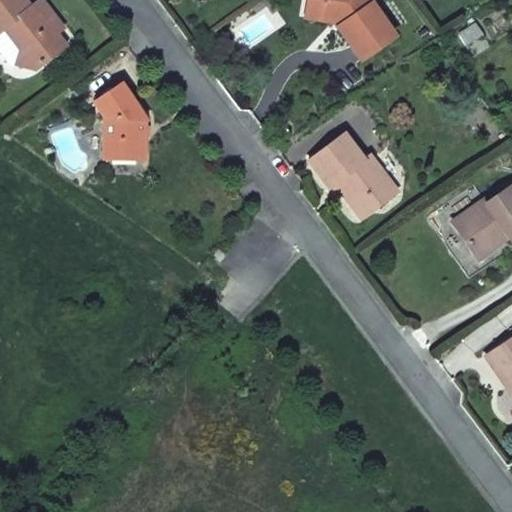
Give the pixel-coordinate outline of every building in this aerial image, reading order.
[(36,16),(29,7),(27,8),(20,0),(0,0),(0,31),(17,54),(15,66),(31,71),(61,48),(51,35),(58,30),(44,11),(36,16)] [(347,23),(340,28),(364,61),(396,38),(369,0),(320,0),(320,3),(307,1),(305,21),(329,24),(335,20),(341,15),(347,23)] [(36,1),(29,7),(36,16),(44,11),(36,1)] [(335,20),(340,28),(347,23),(341,15),(335,20)] [(460,36),(467,45),(481,35),(475,26),(460,36)] [(139,165),(141,138),(142,131),(143,121),(118,88),(91,107),(101,120),(100,161),(139,165)] [(333,184),(352,209),(368,195),(377,206),(396,192),(369,156),(361,161),(342,135),(306,162),(327,188),(333,184)] [(453,225),(475,256),(506,235),(509,239),(511,242),(511,241),(511,188),(488,205),(485,202),(453,225)] [(368,195),(352,209),(360,218),(377,206),(368,195)] [(506,235),(475,256),(478,260),(509,239),(506,235)] [(55,341),(78,359),(96,338),(72,320),(55,341)] [(511,383),(505,387),(511,396),(511,338),(491,354),(511,383)] [(485,358),(505,387),(511,383),(491,354),(485,358)]
